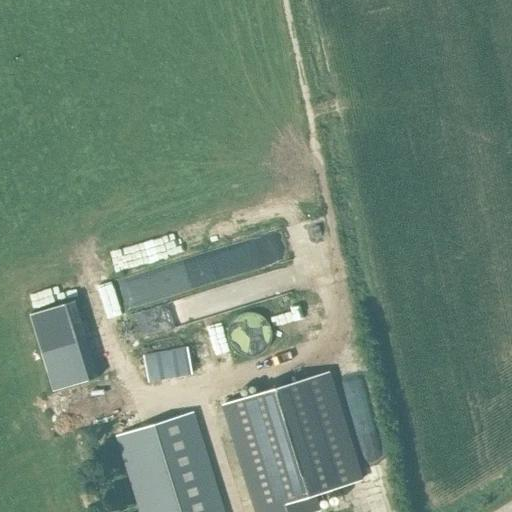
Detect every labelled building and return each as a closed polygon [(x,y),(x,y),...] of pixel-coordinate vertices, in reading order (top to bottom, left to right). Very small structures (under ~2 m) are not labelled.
[(287,231),(115,277),(125,314),(129,312),(135,332),(199,315),(192,289),(296,261),(287,231)] [(34,312),(55,390),(100,378),(79,300),(34,312)] [(283,344),(310,335),(301,304),(274,312),(283,344)] [(269,349),(269,342),(269,337),(267,331),(264,326),(261,323),(257,319),(253,317),(247,315),(242,315),(236,315),(231,316),(226,319),(222,322),(219,326),(216,331),(214,336),(214,341),(214,347),(215,352),(218,357),(221,361),(225,365),(230,368),(236,370),(241,370),(247,370),(252,368),(257,366),(261,362),(264,358),(267,353),(269,349)] [(148,351),(151,379),(196,374),(193,346),(148,351)] [(224,404),(257,511),(315,511),(318,511),(313,495),(360,481),(327,372),(224,404)] [(114,436),(137,511),(223,511),(193,412),(114,436)] [(377,468),(378,468),(379,479),(377,479),(378,490),(385,490),(387,507),(397,506),(392,451),(375,453),(377,468)]
